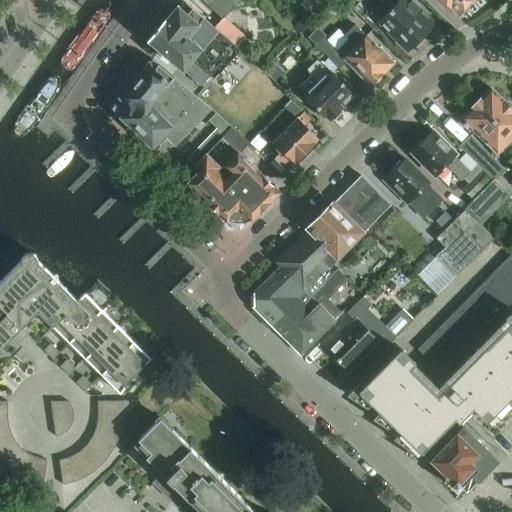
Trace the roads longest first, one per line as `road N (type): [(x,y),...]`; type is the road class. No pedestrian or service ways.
road 1 (residential): [(224,281),(436,69),(511,31)]
road 2 (tertiary): [(224,281),(70,123),(72,104),(149,0)]
road 3 (tertiary): [(436,511),(213,292),(224,281)]
